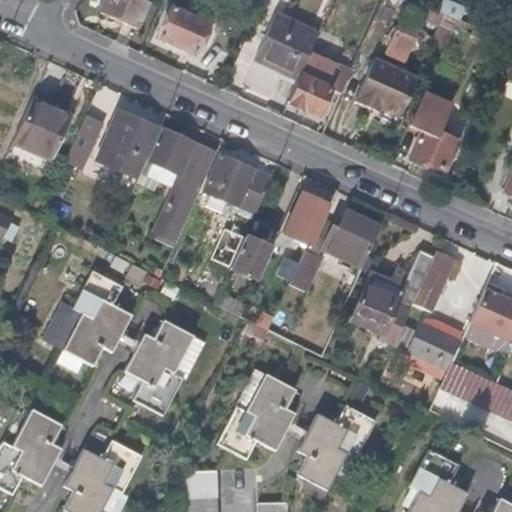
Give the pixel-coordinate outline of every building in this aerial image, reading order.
[(145,0),(102,0),(98,12),(135,28),(147,1),(145,0)] [(383,0),(376,17),(394,25),(404,0),(383,0)] [(415,0),(404,0),(394,25),(382,53),(402,62),(426,4),(416,0),(415,0)] [(195,57),(215,12),(200,5),(195,18),(174,7),(159,40),(195,57)] [(430,74),(454,17),(444,12),(419,69),(430,74)] [(309,52),(318,33),(275,15),(254,60),(282,73),(297,80),(309,52)] [(351,70),(309,52),(297,80),(295,85),(287,101),(324,117),(334,92),(340,94),(351,70)] [(400,115),(418,74),(375,54),(355,100),(372,108),(374,104),(400,115)] [(297,80),(282,73),(279,78),(295,85),(297,80)] [(70,112),(33,95),(31,101),(67,118),(70,112)] [(31,101),(13,140),(51,157),(67,118),(31,101)] [(431,107),(418,101),(408,126),(421,132),(410,155),(446,171),(458,141),(440,133),(444,121),(428,114),(431,107)] [(114,110),(110,121),(117,124),(121,113),(114,110)] [(92,163),(136,183),(139,177),(146,160),(143,159),(156,128),(121,113),(117,124),(110,121),(92,163)] [(99,131),(82,123),(68,152),(86,160),(99,131)] [(184,182),(200,146),(160,130),(146,160),(139,177),(156,185),(162,169),(179,177),(178,179),(184,182)] [(159,236),(175,243),(216,153),(200,146),(184,182),(178,195),(159,236)] [(254,214),(270,179),(219,156),(203,191),(254,214)] [(156,185),(178,195),(184,182),(178,179),(179,177),(162,169),(156,185)] [(511,169),(502,193),(511,197),(511,169)] [(288,253),(300,258),(303,252),(320,219),(326,205),(301,194),(283,233),(295,238),(288,253)] [(3,237),(11,221),(12,219),(0,212),(0,239),(1,240),(3,237)] [(320,250),(360,269),(365,258),(380,227),(346,212),(339,228),(331,225),(320,250)] [(316,259),(320,250),(331,225),(321,220),(320,219),(303,252),(316,259)] [(29,229),(11,221),(3,237),(21,247),(29,229)] [(230,269),(256,281),(270,249),(244,238),(230,269)] [(300,258),(287,286),(302,291),(316,259),(303,252),(300,258)] [(398,313),(405,317),(412,302),(432,258),(418,252),(408,271),(396,266),(389,282),(369,273),(346,321),(380,338),(387,320),(394,324),(398,313)] [(460,263),(435,253),(432,258),(412,302),(429,310),(445,275),(454,279),(460,263)] [(360,269),(369,273),(374,262),(365,258),(360,269)] [(110,352),(114,346),(118,336),(129,316),(110,306),(120,287),(89,271),(69,309),(79,314),(60,350),(91,366),(100,348),(110,352)] [(511,344),(511,303),(485,291),(470,326),(511,344)] [(440,381),(463,330),(437,318),(419,320),(399,361),(440,381)] [(135,345),(130,355),(122,372),(140,381),(130,401),(160,417),(180,380),(171,375),(191,336),(160,321),(151,340),(140,335),(135,345)] [(114,346),(130,355),(135,345),(118,336),(114,346)] [(273,451),(282,434),(287,424),(291,414),(282,410),(291,390),(263,375),(244,413),(234,407),(215,444),(244,460),(253,441),(273,451)] [(427,410),(452,423),(463,398),(437,386),(427,410)] [(305,433),(300,444),(299,447),(308,452),(295,476),(325,491),(344,453),(354,458),(373,422),(343,406),(333,426),(314,416),(305,433)] [(39,487),(49,470),(54,460),(57,452),(49,446),(58,425),(28,409),(9,448),(0,444),(0,485),(11,491),(18,476),(39,487)] [(282,434),(300,444),(305,433),(287,424),(282,434)] [(71,468),(66,478),(61,488),(70,492),(61,510),(64,511),(98,511),(100,509),(109,488),(121,493),(139,457),(109,441),(99,461),(81,450),(71,468)] [(456,511),(465,494),(448,485),(456,466),(426,450),(406,488),(416,493),(405,511),(456,511)] [(49,470),(66,478),(71,468),(54,460),(49,470)] [(216,511),(215,472),(178,474),(179,511),(216,511)] [(105,511),(112,511),(121,493),(109,488),(100,509),(105,511)] [(511,511),(511,507),(497,500),(491,511),(511,511)] [(287,511),(287,503),(255,504),(255,511),(287,511)]
